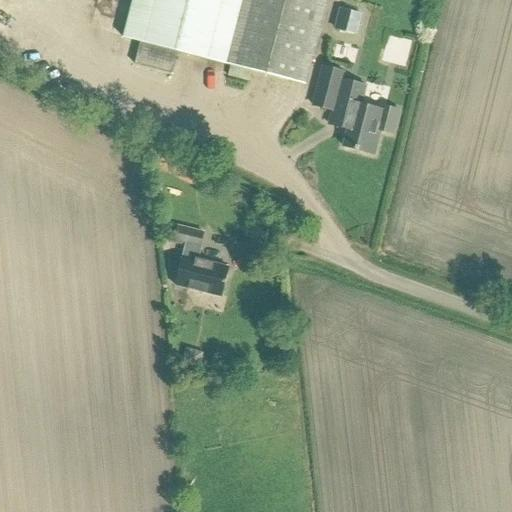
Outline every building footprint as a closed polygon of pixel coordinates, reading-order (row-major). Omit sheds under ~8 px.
[(225,64),(303,85),(324,0),(133,0),(124,39),(225,64)] [(172,75),(178,53),(140,43),(134,64),(172,75)] [(364,86),(339,79),(341,71),(323,67),(313,107),(331,112),(328,126),(346,131),(342,146),(372,154),(378,132),(394,136),(400,111),(384,107),(383,111),(359,105),(364,86)] [(197,189),(206,171),(162,149),(153,168),(197,189)] [(219,298),(226,269),(195,261),(202,234),(177,227),(173,243),(184,245),(173,286),(219,298)] [(183,314),(186,303),(168,297),(164,308),(183,314)]
